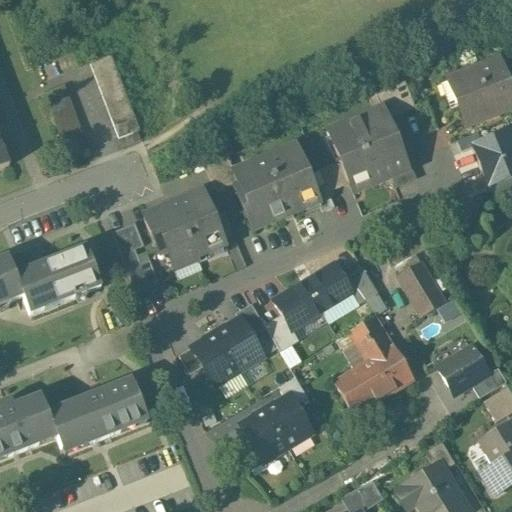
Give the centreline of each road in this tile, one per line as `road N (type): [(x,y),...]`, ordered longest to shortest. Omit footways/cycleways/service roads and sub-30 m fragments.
road 1 (residential): [(226,511),(142,325),(452,188)]
road 2 (residential): [(0,215),(132,159)]
